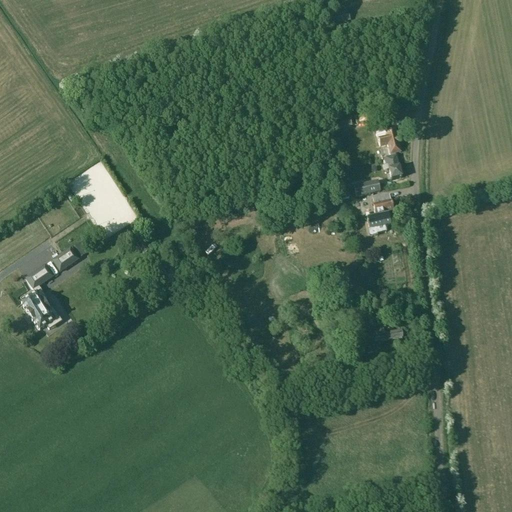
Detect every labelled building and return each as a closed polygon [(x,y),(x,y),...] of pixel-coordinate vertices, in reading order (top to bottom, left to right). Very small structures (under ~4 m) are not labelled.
[(350,21),(348,11),(331,15),(333,25),(350,21)] [(351,126),(349,116),(337,118),(339,129),(351,126)] [(395,130),(384,133),(385,136),(377,138),(379,149),(387,147),(389,156),(400,153),(395,130)] [(402,179),(397,156),(384,159),(386,166),(387,166),(391,181),(402,179)] [(354,188),(349,189),(351,195),(355,194),(356,198),(380,192),(377,182),(354,188)] [(350,198),(348,192),(339,195),(340,201),(350,198)] [(389,196),(372,200),(373,204),(372,204),(375,215),(375,214),(376,219),(366,221),(369,230),(367,231),(369,239),(377,237),(376,235),(386,232),(385,227),(390,226),(388,217),(387,217),(386,214),(393,212),(389,196)] [(340,205),(338,198),(326,200),(328,208),(340,205)] [(151,250),(144,239),(137,244),(144,255),(151,250)] [(71,265),(63,254),(45,267),(53,278),(71,265)] [(71,321),(50,290),(42,295),(42,294),(41,292),(40,293),(38,288),(52,278),(45,267),(39,271),(25,281),(33,291),(36,296),(22,305),(21,306),(21,307),(22,306),(27,315),(27,316),(28,316),(31,322),(32,323),(38,331),(39,332),(40,332),(40,331),(42,330),(48,337),(71,321)] [(71,270),(53,281),(60,291),(77,281),(71,270)] [(383,327),(374,328),(375,335),(373,336),(374,344),(402,339),(401,331),(384,334),(383,327)] [(88,340),(81,330),(70,338),(77,348),(88,340)]
